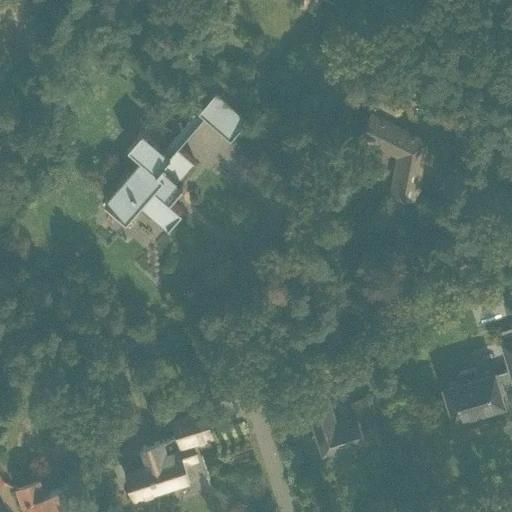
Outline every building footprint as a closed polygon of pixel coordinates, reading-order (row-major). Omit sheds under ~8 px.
[(505,80),(511,65),(511,53),(502,49),(491,73),(505,80)] [(395,112),(401,99),(378,88),(371,100),(395,112)] [(246,119),(231,106),(214,91),(198,110),(230,138),(246,119)] [(371,114),(360,135),(397,153),(391,193),(415,196),(424,140),(371,114)] [(194,160),(179,147),(177,145),(169,154),(141,130),(127,146),(140,157),(104,200),(111,205),(126,218),(141,201),(168,225),(182,209),(164,194),(194,160)] [(0,134),(0,153),(5,155),(10,138),(0,134)] [(496,248),(491,231),(465,239),(470,256),(496,248)] [(510,369),(511,368),(511,339),(502,342),(510,369)] [(505,403),(501,388),(511,384),(511,376),(510,369),(496,373),(495,369),(477,374),(475,367),(459,372),(461,379),(443,384),(453,418),(505,403)] [(328,395),(325,396),(306,402),(322,451),(365,437),(362,431),(376,426),(365,394),(351,399),(357,416),(337,422),(328,395)] [(142,446),(148,463),(126,470),(134,493),(172,481),(173,486),(189,481),(187,476),(192,475),(188,460),(196,458),(191,444),(187,445),(186,441),(210,434),(201,405),(174,421),(179,436),(174,438),(174,436),(142,446)] [(74,511),(66,485),(41,494),(37,482),(17,489),(26,511),(74,511)]
